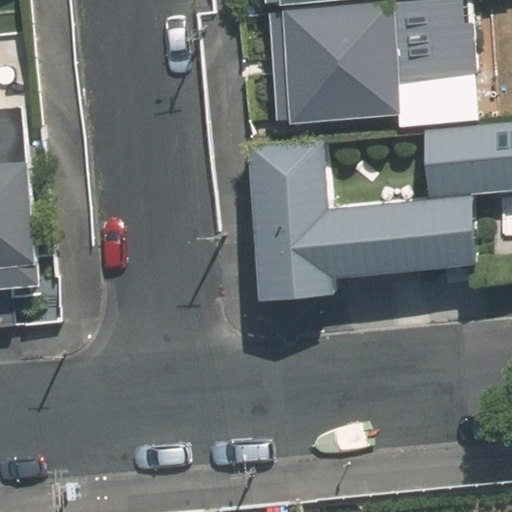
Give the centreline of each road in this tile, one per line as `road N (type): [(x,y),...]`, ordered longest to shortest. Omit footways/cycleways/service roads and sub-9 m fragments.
road 1 (residential): [(161,407),(123,0)]
road 2 (residential): [(161,407),(511,374)]
road 3 (residential): [(0,422),(161,407)]
